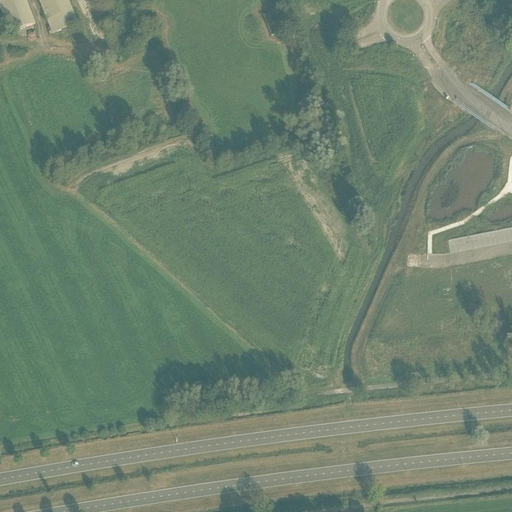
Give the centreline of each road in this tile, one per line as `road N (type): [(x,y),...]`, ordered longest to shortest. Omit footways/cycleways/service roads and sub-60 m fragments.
road 1 (primary): [(511,412),(292,435),(0,480)]
road 2 (primary): [(71,511),(511,454)]
road 3 (unclassified): [(298,511),(511,488)]
road 4 (track): [(182,413),(342,394)]
